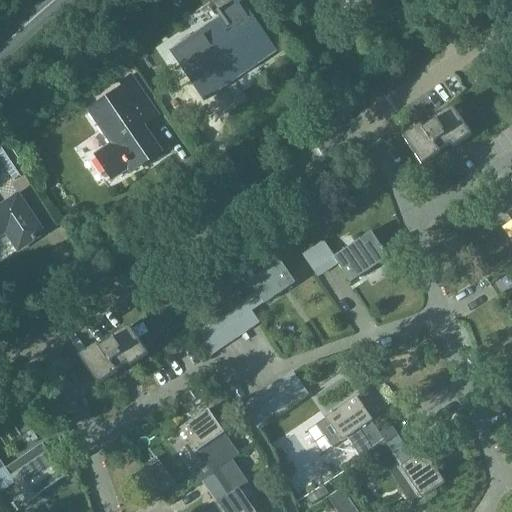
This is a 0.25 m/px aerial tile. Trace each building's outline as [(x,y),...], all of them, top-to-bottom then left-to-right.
[(218,17),(170,50),(205,101),(275,53),(239,0),(231,0),(215,11),(218,17)] [(89,108),(115,146),(100,155),(110,169),(108,170),(115,179),(130,169),(132,171),(148,160),(149,162),(163,153),(145,126),(159,116),(130,76),(119,83),(121,86),(89,108)] [(432,122),(433,124),(423,131),(421,127),(403,140),(422,168),(441,155),(439,153),(451,145),(453,150),(472,137),(453,108),(432,122)] [(0,135),(0,161),(13,181),(26,172),(0,135)] [(0,234),(5,232),(18,252),(44,234),(16,193),(0,204),(0,234)] [(322,241),(302,255),(318,278),(338,264),(351,284),(389,259),(371,233),(333,259),(322,241)] [(248,281),(255,291),(233,307),(249,330),(259,323),(251,312),(263,303),(265,306),(296,284),(279,260),(248,281)] [(233,307),(223,313),(239,337),(249,330),(233,307)] [(223,313),(213,320),(229,344),(239,337),(223,313)] [(213,320),(203,327),(219,351),(229,344),(213,320)] [(116,372),(121,369),(128,364),(130,369),(149,356),(129,327),(98,348),(97,347),(80,359),(99,387),(118,374),(116,372)] [(219,351),(203,327),(193,334),(209,358),(219,351)] [(351,378),(361,371),(355,361),(345,368),(351,378)] [(293,373),(283,380),(298,402),(308,395),(293,373)] [(283,380),(273,387),(288,409),(298,402),(283,380)] [(273,387),(263,393),(278,415),(288,409),(273,387)] [(263,393),(253,400),(268,422),(278,415),(263,393)] [(325,420),(317,424),(333,447),(340,443),(340,442),(341,442),(347,438),(363,461),(365,459),(375,454),(398,438),(390,427),(379,434),(371,423),(373,422),(357,398),(325,420)] [(268,422),(253,400),(242,407),(257,429),(268,422)] [(195,472),(202,483),(225,467),(234,462),(232,460),(239,454),(225,434),(208,411),(181,430),(197,453),(198,452),(206,465),(195,472)] [(375,454),(365,459),(373,471),(382,465),(399,488),(409,481),(422,500),(445,484),(433,466),(424,452),(413,460),(403,446),(398,438),(375,454)] [(0,493),(11,486),(14,484),(28,504),(65,478),(48,452),(42,443),(5,469),(0,462),(0,493)] [(293,475),(277,452),(274,455),(285,480),(293,475)] [(216,505),(220,511),(253,511),(240,492),(250,485),(234,462),(225,467),(202,483),(217,504),(216,505)] [(166,474),(154,482),(162,493),(173,485),(166,474)] [(257,491),(266,507),(281,498),(272,483),(257,491)] [(306,500),(310,507),(328,495),(324,488),(306,500)] [(330,502),(336,511),(354,511),(342,493),(330,502)]
